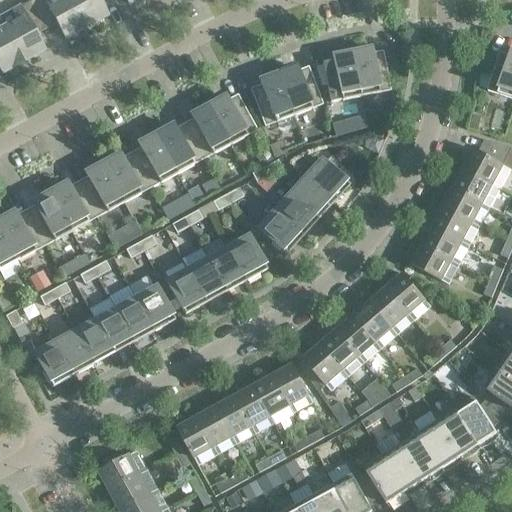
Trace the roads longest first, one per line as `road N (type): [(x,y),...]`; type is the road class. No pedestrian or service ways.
road 1 (residential): [(45,447),(294,309),(345,264),(393,209),(443,104),(444,0)]
road 2 (residential): [(0,143),(206,30),(282,0)]
